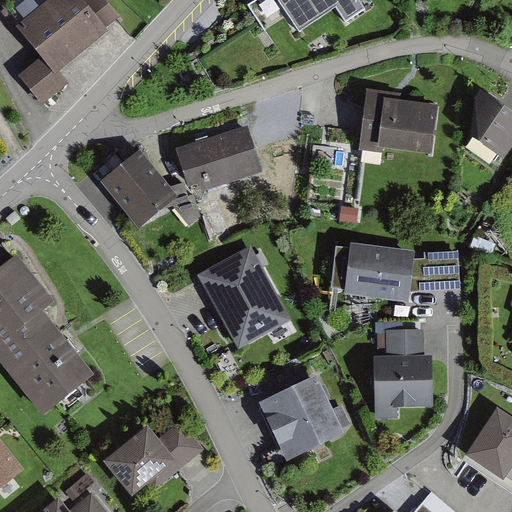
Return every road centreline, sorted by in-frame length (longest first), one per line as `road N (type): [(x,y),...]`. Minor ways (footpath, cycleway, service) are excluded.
road 1 (residential): [(90,114),(134,128),(432,44),(462,45),(511,64)]
road 2 (residential): [(39,164),(151,304),(266,511)]
road 3 (residential): [(90,114),(193,0)]
